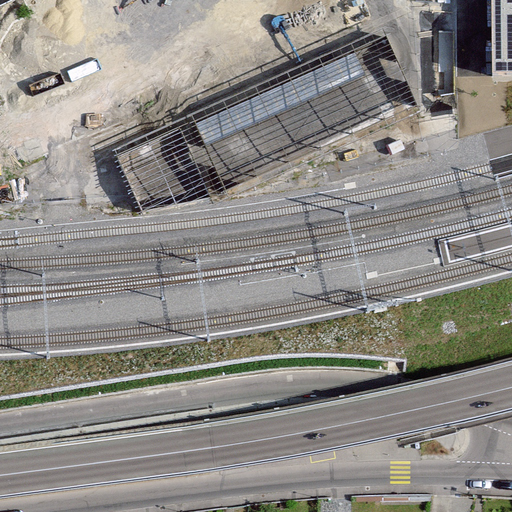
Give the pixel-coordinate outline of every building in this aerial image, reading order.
[(76,0),(86,26),(155,0),(76,0)] [(370,23),(359,0),(233,0),(261,68),(370,23)] [(511,76),(511,0),(491,0),(492,77),(511,76)] [(0,56),(0,71),(19,116),(95,84),(70,26),(0,56)] [(116,144),(145,220),(185,205),(188,214),(431,124),(399,39),(116,144)]
